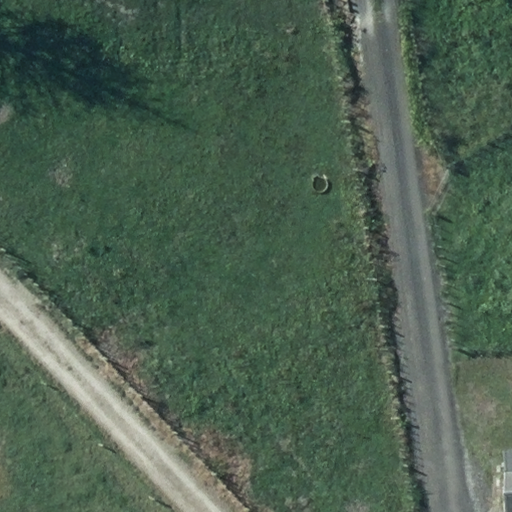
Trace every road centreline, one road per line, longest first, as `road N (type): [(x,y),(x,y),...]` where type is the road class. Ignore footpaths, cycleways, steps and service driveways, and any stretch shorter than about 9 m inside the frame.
road 1 (unknown): [(418,511),(335,0)]
road 2 (unknown): [(0,232),(276,511)]
